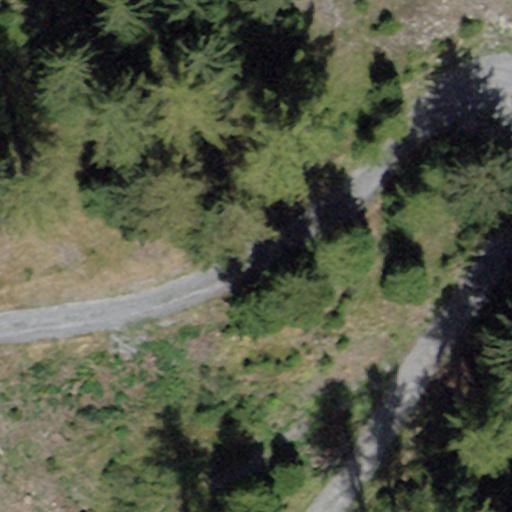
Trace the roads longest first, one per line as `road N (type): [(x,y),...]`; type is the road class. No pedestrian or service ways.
road 1 (track): [(511,152),(497,111),(408,144),(274,260),(86,327),(0,335)]
road 2 (track): [(324,511),(356,474),(511,201)]
